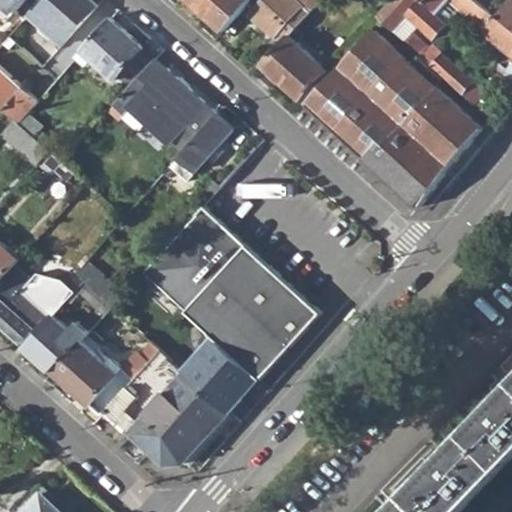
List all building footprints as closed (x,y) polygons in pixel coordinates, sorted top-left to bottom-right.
[(0,0),(0,20),(5,25),(15,14),(0,0)] [(0,0),(15,14),(27,0),(0,0)] [(97,7),(88,0),(42,0),(28,16),(62,47),(97,7)] [(185,0),(222,31),(249,0),(185,0)] [(264,0),(249,17),(280,44),(287,37),(320,0),(264,0)] [(433,40),(446,26),(447,25),(436,15),(419,0),(390,0),(376,16),(421,57),(431,66),(442,55),(433,47),(430,50),(411,34),(418,27),(433,40)] [(511,58),(511,32),(494,17),(472,0),(419,0),(436,15),(449,2),(483,30),(481,34),(511,58)] [(511,0),(508,0),(494,17),(511,32),(511,0)] [(119,77),(130,87),(151,63),(139,53),(144,49),(111,19),(77,58),(87,66),(93,60),(115,80),(119,77)] [(307,105),(365,157),(430,82),(413,67),(374,31),(307,105)] [(262,64),(300,99),(326,71),(287,37),(280,44),(262,64)] [(451,64),(454,60),(444,52),(442,55),(431,66),(443,77),(492,121),(496,116),(473,94),(478,88),(451,64)] [(487,56),(483,60),(511,87),(511,67),(510,65),(505,70),(487,56)] [(430,82),(434,86),(443,77),(431,66),(421,57),(413,67),(430,82)] [(133,107),(184,153),(218,115),(155,59),(151,63),(130,87),(113,105),(126,115),(133,107)] [(39,102),(0,66),(0,107),(15,120),(20,125),(28,115),(39,102)] [(482,129),(434,86),(430,82),(365,157),(418,206),(482,129)] [(41,127),(28,115),(20,125),(33,137),(41,127)] [(236,131),(218,115),(184,153),(170,167),(188,183),(236,131)] [(2,134),(38,165),(50,152),(33,137),(20,125),(15,120),(2,134)] [(66,181),(74,174),(61,162),(54,171),(66,181)] [(193,194),(204,205),(221,187),(209,177),(193,194)] [(239,240),(203,207),(143,273),(180,306),(239,240)] [(320,314),(239,240),(180,306),(214,337),(260,380),(320,314)] [(0,279),(13,265),(19,260),(0,243),(0,279)] [(124,293),(86,259),(75,272),(88,283),(112,307),(124,293)] [(30,281),(13,265),(0,279),(0,323),(15,337),(43,307),(23,289),(30,281)] [(170,318),(180,307),(180,306),(143,273),(133,284),(170,318)] [(80,292),(104,315),(112,307),(88,283),(80,292)] [(68,330),(43,307),(15,337),(53,371),(80,341),(88,332),(76,322),(68,330)] [(214,337),(184,372),(229,413),(260,380),(214,337)] [(106,364),(80,341),(53,371),(92,406),(93,405),(103,414),(106,410),(161,350),(151,342),(141,353),(138,351),(122,368),(111,358),(106,364)] [(184,464),(229,413),(184,372),(161,350),(106,410),(167,465),(184,464)] [(511,383),(388,511),(461,511),(511,459),(511,383)] [(58,511),(40,494),(23,511),(58,511)]
